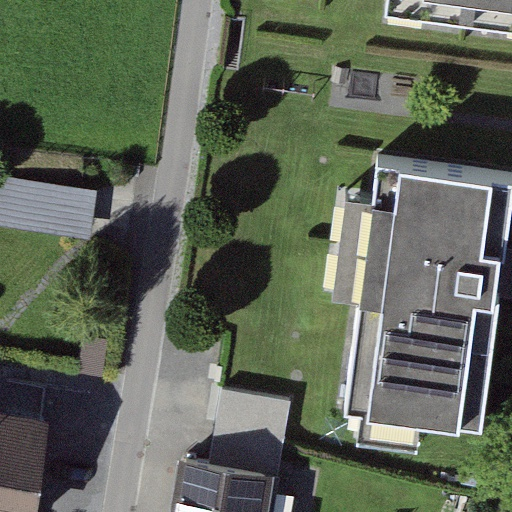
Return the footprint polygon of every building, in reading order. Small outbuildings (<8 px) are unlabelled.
[(511,0),(269,0),(511,34),(511,0)] [(484,429),(511,225),(511,178),(362,159),(328,409),(484,429)] [(2,180),(0,199),(0,223),(65,231),(70,189),(2,180)] [(38,511),(53,395),(0,388),(0,511),(38,511)] [(281,511),(295,438),(189,418),(170,511),(281,511)]
